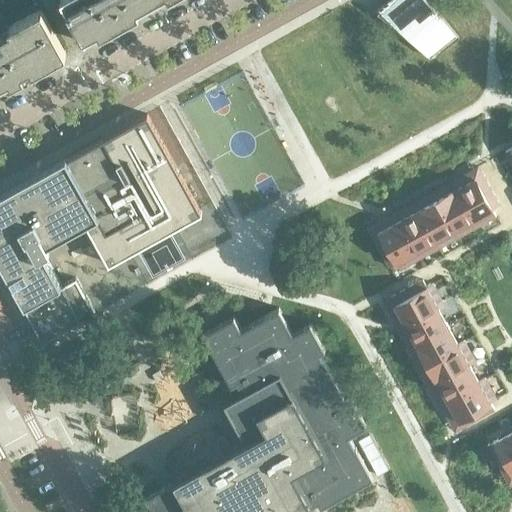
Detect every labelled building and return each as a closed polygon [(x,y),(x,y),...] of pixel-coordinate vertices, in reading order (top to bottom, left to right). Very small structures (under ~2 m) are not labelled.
[(20,0),(28,12),(40,4),(37,0),(20,0)] [(156,3),(154,0),(61,0),(85,43),(156,3)] [(459,37),(428,0),(386,0),(378,7),(380,9),(377,12),(398,28),(429,57),(430,56),(429,55),(435,50),(438,54),(459,37)] [(66,53),(41,9),(8,27),(10,30),(1,35),(0,32),(0,89),(24,76),(23,73),(31,69),(33,71),(66,53)] [(66,156),(0,192),(0,264),(6,274),(8,277),(9,276),(13,283),(12,284),(14,287),(13,288),(43,341),(95,311),(76,276),(61,285),(43,252),(49,249),(47,244),(84,222),(108,264),(202,212),(147,113),(133,121),(104,138),(67,158),(66,156)] [(482,173),(475,177),(481,188),(488,184),(482,173)] [(475,177),(455,188),(476,226),(496,215),(493,209),(487,198),(481,188),(475,177)] [(488,184),(481,188),(487,198),(494,194),(488,184)] [(455,188),(436,198),(457,237),(476,226),(455,188)] [(494,194),(487,198),(493,209),(500,205),(494,194)] [(436,198),(417,209),(435,241),(434,241),(438,248),(439,247),(457,237),(436,198)] [(417,209),(398,219),(416,251),(417,251),(431,243),(434,241),(435,241),(417,209)] [(398,219),(379,230),(390,251),(396,262),(400,268),(420,257),(417,251),(416,251),(398,219)] [(390,251),(383,255),(389,266),(396,262),(390,251)] [(423,279),(412,285),(416,292),(427,286),(423,279)] [(406,298),(395,304),(406,324),(438,306),(438,307),(445,303),(444,302),(433,283),(427,286),(416,292),(406,298)] [(412,285),(402,291),(406,298),(416,292),(412,285)] [(402,291),(391,297),(395,304),(406,298),(402,291)] [(438,306),(406,324),(416,343),(448,325),(438,307),(438,306)] [(349,435),(367,425),(352,398),(347,401),(320,352),(325,349),(311,322),(293,332),(279,307),(241,328),(234,315),(203,333),(231,385),(237,382),(242,391),(224,401),(246,441),(174,480),(174,481),(164,487),(164,486),(132,503),(137,511),(315,511),(311,504),(318,501),(321,506),(373,477),(356,446),(355,446),(349,435)] [(448,325),(416,343),(426,361),(459,344),(458,343),(448,325)] [(459,344),(426,361),(437,380),(469,363),(470,364),(476,360),(475,359),(465,340),(464,339),(458,343),(459,344)] [(469,363),(437,380),(447,399),(480,382),(479,381),(471,366),(470,364),(469,363)] [(159,369),(151,374),(156,381),(163,377),(159,369)] [(480,382),(447,399),(458,419),(469,413),(479,407),(490,401),(497,398),(486,378),(485,377),(479,381),(480,382)] [(490,401),(479,407),(483,414),(494,408),(490,401)] [(479,407),(469,413),(473,420),(483,414),(479,407)] [(469,413),(458,419),(462,426),(473,420),(469,413)] [(511,430),(495,440),(501,451),(511,471),(511,430)] [(389,469),(369,434),(358,440),(377,475),(389,469)] [(495,440),(488,444),(494,455),(501,451),(495,440)]
